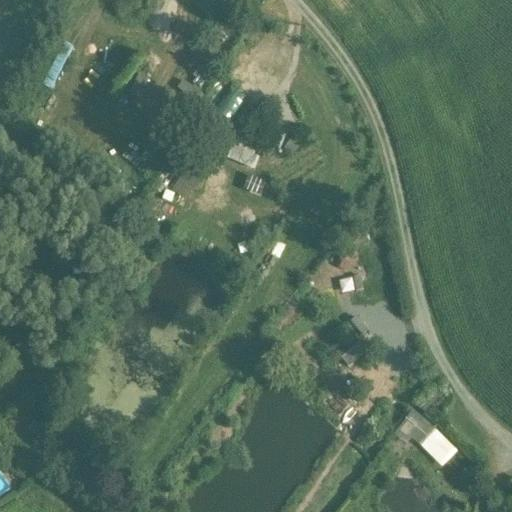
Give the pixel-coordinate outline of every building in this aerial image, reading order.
[(121,0),(115,0),(112,5),(121,10),(134,19),(145,3),(140,0),(129,0),(127,3),(121,0)] [(121,10),(113,22),(143,41),(151,29),(134,19),(121,10)] [(182,45),(166,34),(152,53),(178,71),(185,61),(175,54),(182,45)] [(216,59),(227,42),(214,34),(203,51),(216,59)] [(224,141),(245,96),(227,88),(206,133),(224,141)] [(292,129),(278,117),(266,132),(272,137),(260,152),(268,159),(292,129)] [(234,153),(227,149),(220,160),(250,177),(256,166),(248,161),(255,150),(241,142),(234,153)] [(191,192),(175,182),(163,200),(179,210),(191,192)] [(244,183),(237,196),(253,204),(260,191),(244,183)] [(162,213),(144,203),(131,224),(149,235),(162,213)] [(346,303),(365,300),(361,275),(342,278),(346,303)] [(400,322),(394,288),(378,290),(384,325),(400,322)] [(351,368),(369,349),(359,339),(340,358),(351,368)] [(435,387),(416,408),(426,417),(445,396),(435,387)] [(435,436),(412,416),(395,437),(418,456),(435,436)] [(477,483),(465,472),(457,481),(469,492),(477,483)]
